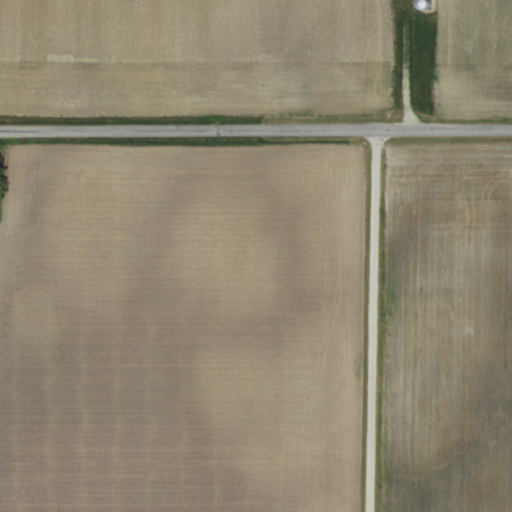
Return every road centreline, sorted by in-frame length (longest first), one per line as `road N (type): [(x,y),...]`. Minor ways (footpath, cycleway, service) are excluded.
road 1 (residential): [(511,127),(0,133)]
road 2 (residential): [(416,127),(405,102),(406,0)]
